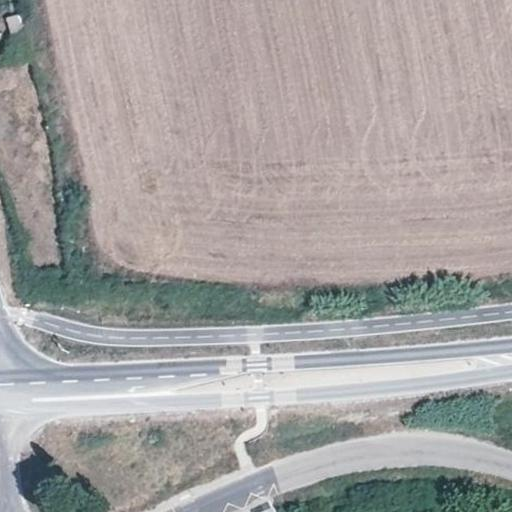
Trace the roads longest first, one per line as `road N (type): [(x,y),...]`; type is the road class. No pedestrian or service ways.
road 1 (secondary): [(126,389),(259,395),(413,383),(511,362)]
road 2 (secondary): [(511,354),(256,366),(126,389)]
road 3 (tertiary): [(208,511),(312,468),(430,450),(511,472)]
